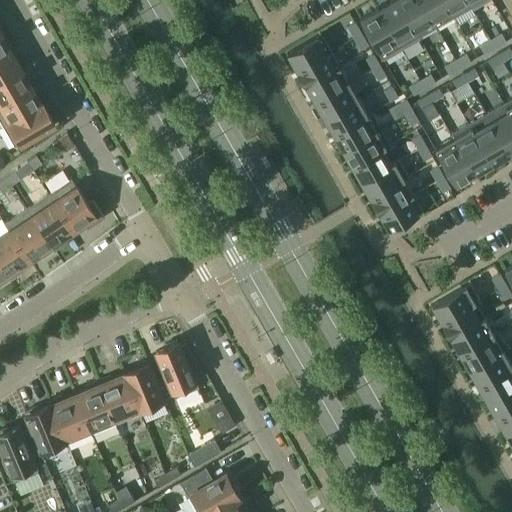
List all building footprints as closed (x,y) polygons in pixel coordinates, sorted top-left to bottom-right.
[(396,0),(390,0),(378,7),(401,49),(419,39),(396,0)] [(420,0),(396,0),(419,39),(420,38),(418,34),(434,24),(420,0)] [(444,0),(420,0),(434,24),(452,14),(444,0)] [(444,0),(452,14),(458,24),(475,14),(472,8),(467,0),(444,0)] [(467,0),(472,8),(486,0),(467,0)] [(359,18),(383,59),(401,49),(378,7),(359,18)] [(354,22),(347,26),(353,37),(361,32),(354,22)] [(0,32),(0,56),(11,50),(0,32)] [(367,43),(361,32),(353,37),(360,47),(367,43)] [(320,33),(286,53),(296,70),(330,50),(320,33)] [(501,33),(490,40),(495,47),(505,41),(501,33)] [(484,53),(495,47),(490,40),(479,46),(484,53)] [(511,52),(509,47),(498,53),(502,60),(511,54),(511,52)] [(11,50),(0,56),(0,79),(21,68),(11,50)] [(330,50),(296,70),(305,86),(339,66),(330,50)] [(491,67),(502,60),(498,53),(487,59),(491,67)] [(379,64),(373,54),(365,58),(372,69),(379,64)] [(466,54),(455,60),(459,67),(470,61),(466,54)] [(448,74),(459,67),(455,60),(444,66),(448,74)] [(385,75),(379,64),(372,69),(378,79),(385,75)] [(339,66),(305,86),(314,102),(348,82),(339,66)] [(478,74),(473,67),(463,73),(467,81),(478,74)] [(21,68),(0,79),(0,103),(31,85),(21,68)] [(456,87),(467,81),(463,73),(452,79),(456,87)] [(430,74),(420,80),(424,88),(435,81),(430,74)] [(413,94),(424,88),(420,80),(409,86),(413,94)] [(348,82),(314,102),(324,117),(357,98),(348,82)] [(31,85),(0,103),(0,121),(2,125),(42,102),(41,102),(31,85)] [(397,96),(391,85),(384,90),(390,101),(397,96)] [(442,95),(438,87),(427,94),(431,101),(442,95)] [(431,101),(427,94),(416,100),(421,107),(431,101)] [(511,96),(503,102),(511,118),(511,96)] [(357,98),(324,117),(333,133),(371,111),(370,111),(366,113),(357,98)] [(412,109),(405,99),(398,103),(404,114),(412,109)] [(42,102),(2,125),(14,146),(54,123),(42,102)] [(511,118),(503,102),(485,112),(509,153),(511,151),(511,118)] [(418,120),(412,109),(404,114),(410,124),(418,120)] [(371,111),(333,133),(342,149),(380,127),(371,111)] [(485,112),(467,122),(491,164),(509,153),(485,112)] [(467,122),(450,133),(473,174),(491,164),(467,122)] [(380,127),(342,149),(351,165),(389,143),(380,127)] [(411,138),(418,148),(425,144),(419,133),(411,138)] [(441,143),(434,147),(455,184),(473,174),(450,133),(449,133),(451,137),(441,143)] [(389,143),(351,165),(360,181),(398,159),(390,163),(381,149),(390,144),(389,143)] [(431,155),(425,144),(418,148),(424,159),(431,155)] [(36,154),(26,161),(32,169),(42,162),(36,154)] [(398,159),(360,181),(366,191),(369,197),(408,175),(398,159)] [(443,176),(437,165),(430,169),(436,180),(443,176)] [(3,178),(9,186),(21,178),(15,170),(3,178)] [(408,175),(369,197),(379,213),(413,194),(404,178),(408,176),(408,175)] [(449,187),(443,176),(436,180),(442,191),(449,187)] [(9,186),(3,178),(0,180),(0,189),(1,191),(9,186)] [(71,178),(48,193),(73,230),(83,223),(86,228),(104,216),(91,198),(86,201),(71,178)] [(73,230),(48,193),(26,208),(54,249),(66,241),(63,236),(73,230)] [(413,194),(379,213),(388,230),(422,210),(413,194)] [(4,222),(29,259),(39,252),(42,257),(54,249),(26,208),(4,222)] [(0,235),(0,262),(10,278),(22,271),(19,266),(29,259),(4,222),(4,223),(8,230),(0,235)] [(0,285),(10,278),(0,262),(0,285)] [(505,284),(499,273),(491,277),(498,288),(505,284)] [(441,321),(479,299),(469,282),(431,304),(441,321)] [(511,295),(505,284),(498,288),(504,299),(511,295)] [(450,337),(484,317),(475,302),(479,300),(479,299),(441,321),(450,337)] [(459,353),(497,331),(497,330),(493,333),(484,317),(450,337),(459,353)] [(468,369),(506,347),(497,331),(459,353),(468,369)] [(166,346),(155,351),(174,397),(198,387),(194,378),(203,373),(186,342),(180,345),(179,341),(178,342),(176,338),(165,343),(166,346)] [(477,385),(511,365),(503,350),(507,348),(506,347),(468,369),(477,385)] [(122,369),(140,413),(165,402),(147,359),(134,364),(136,367),(124,372),(123,369),(122,369)] [(486,401),(511,386),(511,366),(511,365),(477,385),(486,401)] [(116,423),(140,413),(122,369),(121,370),(123,372),(111,377),(110,374),(98,379),(116,423)] [(91,433),(116,423),(98,379),(86,385),(87,387),(75,392),(74,389),(73,390),(91,433)] [(496,417),(511,407),(511,386),(486,401),(496,417)] [(67,443),(91,433),(73,390),(74,393),(62,398),(61,395),(49,400),(67,443)] [(67,443),(49,400),(48,400),(50,403),(38,408),(37,405),(24,410),(42,453),(67,443)] [(505,433),(511,428),(511,407),(496,417),(505,433)] [(229,415),(219,421),(225,430),(235,424),(229,415)] [(0,428),(0,446),(5,458),(1,459),(7,472),(10,471),(14,481),(38,471),(19,425),(8,429),(6,426),(0,428)] [(187,453),(194,466),(221,451),(213,438),(187,453)] [(176,466),(165,472),(169,480),(181,473),(176,466)] [(179,481),(196,511),(209,511),(240,494),(234,483),(231,484),(224,472),(212,479),(205,466),(179,481)] [(169,480),(165,472),(154,479),(158,486),(169,480)] [(129,492),(119,498),(123,507),(134,500),(129,492)] [(209,511),(247,511),(244,507),(247,506),(240,494),(209,511)] [(113,511),(123,507),(119,498),(107,505),(111,511),(113,511)]
